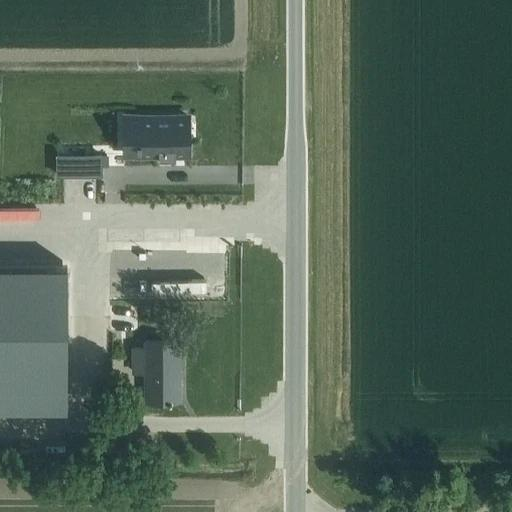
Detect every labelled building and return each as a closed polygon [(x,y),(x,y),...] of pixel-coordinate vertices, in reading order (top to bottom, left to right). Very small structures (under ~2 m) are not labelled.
[(158,154),(158,158),(159,158),(159,157),(173,157),(173,158),(174,158),(174,154),(175,154),(187,154),(187,116),(137,116),(137,154),(158,154)] [(56,154),(57,174),(100,174),(100,154),(56,154)] [(0,385),(64,385),(64,269),(0,269),(0,385)] [(149,308),(149,277),(130,277),(130,308),(149,308)] [(181,359),(181,341),(144,341),(144,348),(132,348),(132,372),(144,372),(144,400),(167,400),(167,402),(170,402),(170,400),(178,400),(178,359),(181,359)]
